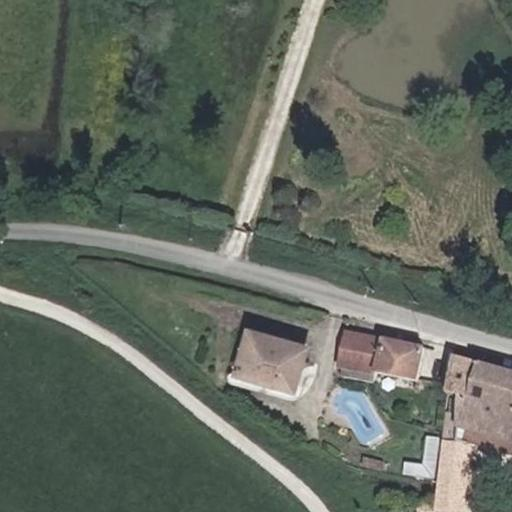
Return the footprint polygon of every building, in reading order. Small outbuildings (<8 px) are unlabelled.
[(292,389),(303,346),(246,329),(233,372),(292,389)] [(420,384),(428,348),(385,339),(347,332),(338,367),(344,368),(376,375),(420,384)] [(511,442),(511,371),(454,356),(452,373),(465,375),(460,427),(511,442)] [(376,375),(344,368),(343,376),(375,382),(376,375)] [(457,511),(465,443),(479,448),(481,444),(511,453),(511,442),(460,427),(465,375),(452,373),(446,416),(450,416),(440,509),(457,511)] [(434,479),(440,439),(428,438),(424,466),(406,464),(404,475),(434,479)] [(384,463),(365,458),(363,466),(382,471),(384,463)]
